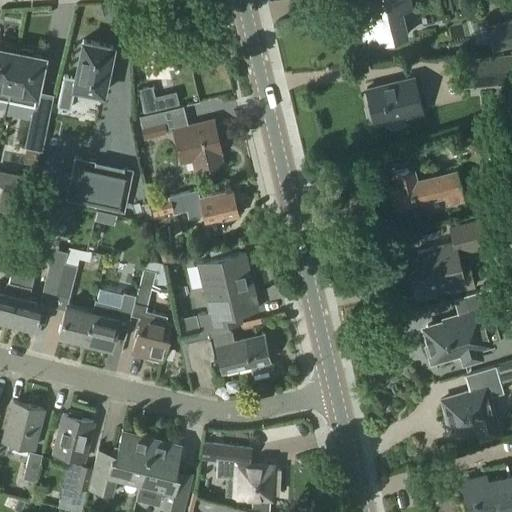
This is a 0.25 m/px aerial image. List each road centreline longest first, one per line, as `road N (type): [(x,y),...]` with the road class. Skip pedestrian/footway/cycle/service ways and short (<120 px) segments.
road 1 (tertiary): [(337,412),(240,0)]
road 2 (residential): [(337,412),(165,409),(0,360)]
